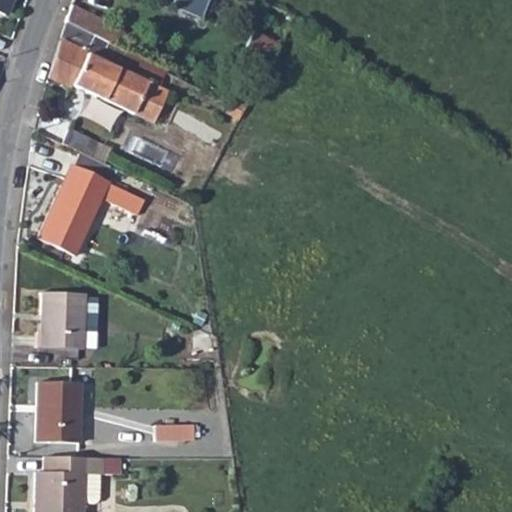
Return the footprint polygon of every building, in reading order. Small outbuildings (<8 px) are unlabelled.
[(0,0),(0,13),(5,16),(11,0),(0,0)] [(172,0),(170,7),(200,19),(207,0),(172,0)] [(65,22),(66,23),(111,46),(120,30),(71,6),(65,22)] [(71,87),(102,101),(152,125),(167,92),(157,88),(164,73),(111,46),(66,23),(60,42),(48,79),(70,89),(71,87)] [(254,31),(243,50),(270,65),(280,46),(254,31)] [(68,130),(61,145),(78,153),(89,158),(96,143),(68,130)] [(89,158),(78,153),(71,168),(70,167),(36,239),(74,256),(100,200),(136,216),(143,201),(102,182),(108,167),(89,158)] [(44,333),(36,333),(36,349),(82,350),(84,295),(41,293),(40,315),(44,315),(44,333)] [(77,444),(79,384),(36,383),(35,443),(77,444)] [(193,426),(154,427),(154,442),(193,441),(193,426)] [(119,460),(42,458),(42,473),(34,473),(33,511),(81,511),(81,504),(92,504),(96,500),(97,475),(119,475),(119,460)]
